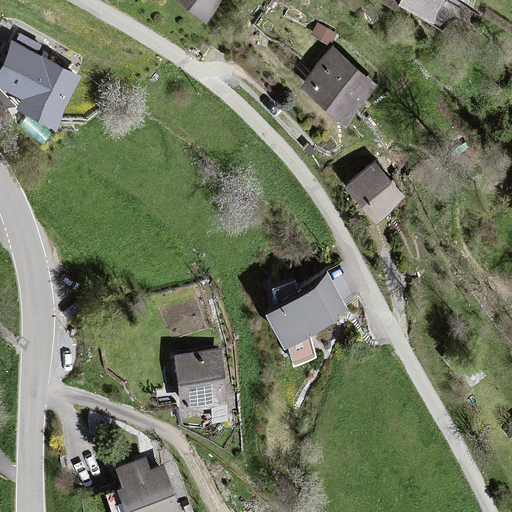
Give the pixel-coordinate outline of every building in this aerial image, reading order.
[(218,0),(177,0),(198,17),(202,20),(218,0)] [(433,0),(404,0),(425,14),(433,0)] [(369,81),(331,47),(298,84),(337,118),(369,81)] [(72,79),(37,58),(17,92),(52,113),(72,79)] [(400,197),(370,161),(341,185),(371,220),(400,197)] [(341,304),(325,273),(262,306),(278,337),(341,304)] [(456,370),(471,356),(458,342),(443,355),(456,370)] [(226,421),(218,348),(173,352),(178,405),(180,419),(207,416),(207,423),(226,421)] [(146,470),(142,457),(114,466),(119,483),(113,485),(120,511),(173,511),(160,466),(146,470)]
